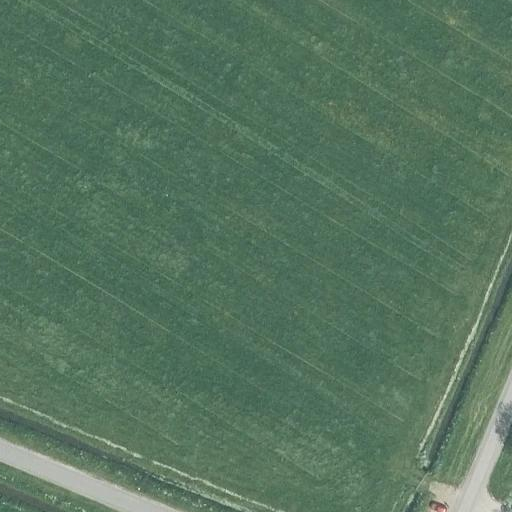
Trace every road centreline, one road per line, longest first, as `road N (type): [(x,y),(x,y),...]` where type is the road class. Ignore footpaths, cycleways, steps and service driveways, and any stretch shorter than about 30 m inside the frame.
road 1 (unclassified): [(149,511),(0,449)]
road 2 (unclassified): [(463,511),(511,397)]
